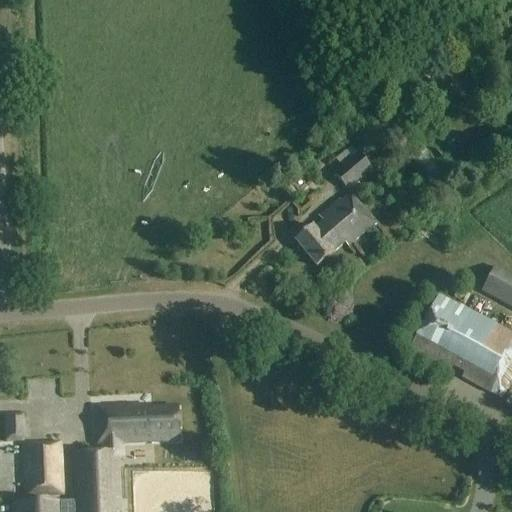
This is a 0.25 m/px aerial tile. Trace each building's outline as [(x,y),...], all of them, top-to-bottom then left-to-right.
[(423,117),(414,125),(419,131),(428,122),(423,117)] [(358,155),(334,176),(347,191),(371,170),(358,155)] [(344,249),(374,224),(350,195),(339,204),(337,201),(318,217),(323,223),(313,232),(311,229),(295,243),(316,269),(342,247),(344,249)] [(511,278),(495,269),(482,293),(511,309),(511,278)] [(501,398),(511,376),(511,336),(461,310),(461,311),(439,300),(412,350),(434,362),(435,364),(451,372),(452,369),(464,375),(462,378),(501,398)] [(63,383),(37,384),(38,400),(64,399),(63,383)] [(136,414),(136,410),(97,411),(99,447),(180,444),(178,412),(136,414)] [(5,418),(7,443),(23,442),(22,417),(5,418)] [(28,500),(63,498),(61,447),(26,448),(28,500)] [(75,511),(122,511),(120,454),(73,457),(75,511)]
